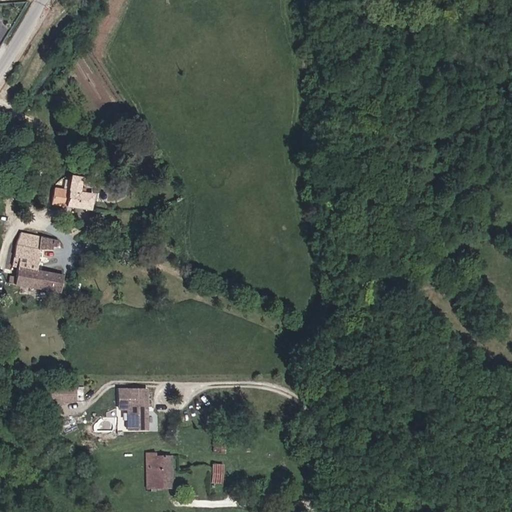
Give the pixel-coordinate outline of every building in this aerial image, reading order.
[(55,191),(53,206),(76,210),(82,181),(71,179),(69,193),(55,191)] [(95,206),(92,205),(93,197),(81,195),(82,181),(76,210),(93,213),(95,206)] [(82,181),(81,195),(93,197),(96,183),(82,181)] [(62,244),(28,236),(0,221),(0,239),(18,249),(12,285),(63,294),(66,278),(36,272),(40,257),(53,261),(56,247),(61,248),(62,244)] [(2,319),(8,337),(20,333),(16,321),(12,323),(10,317),(2,319)] [(48,402),(57,402),(57,389),(48,389),(48,402)] [(57,402),(73,402),(73,389),(57,389),(57,402)] [(118,411),(126,411),(126,432),(145,432),(146,391),(117,391),(118,411)] [(148,490),(169,489),(168,456),(147,457),(148,490)] [(225,479),(226,458),(214,458),(214,478),(225,479)]
